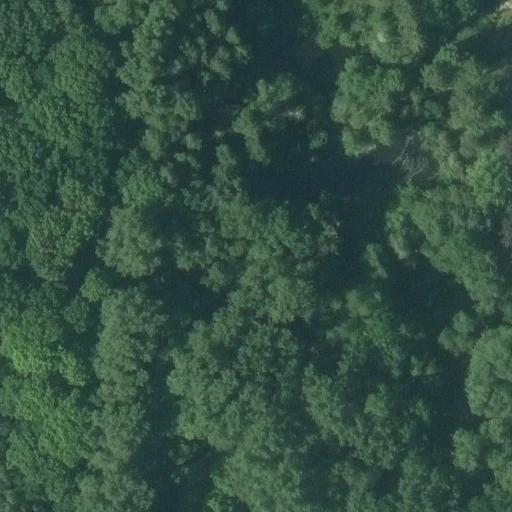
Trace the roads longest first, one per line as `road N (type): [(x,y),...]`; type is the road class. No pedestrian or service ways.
road 1 (track): [(376,511),(61,287),(0,337)]
road 2 (track): [(511,251),(422,0)]
road 3 (track): [(364,503),(511,340)]
